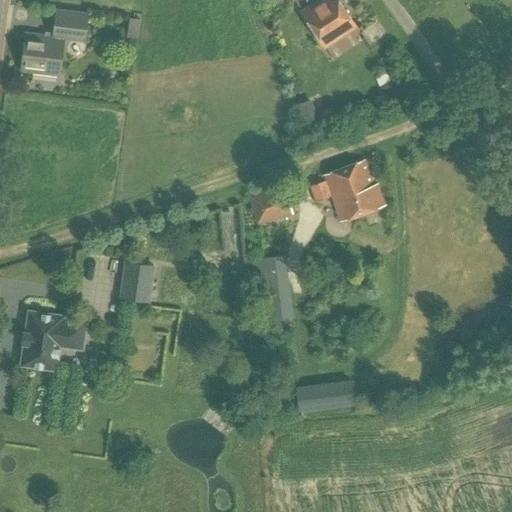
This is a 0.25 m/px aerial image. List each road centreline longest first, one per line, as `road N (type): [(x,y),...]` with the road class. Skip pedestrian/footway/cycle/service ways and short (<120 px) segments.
road 1 (track): [(0,254),(511,87)]
road 2 (unclassified): [(511,180),(384,0)]
